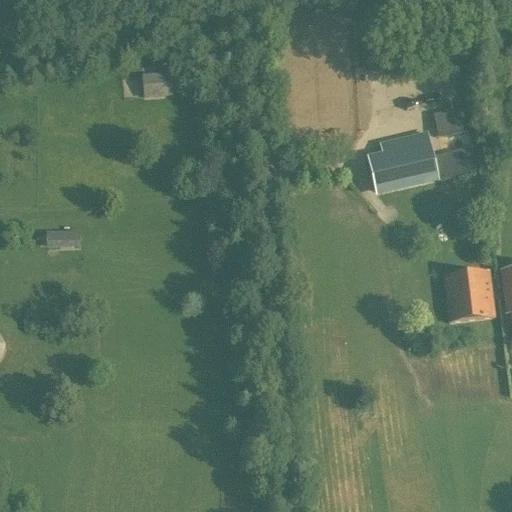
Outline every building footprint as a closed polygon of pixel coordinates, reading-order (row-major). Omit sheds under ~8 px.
[(142,74),(143,98),(171,97),(170,73),(142,74)] [(130,76),(130,96),(141,97),(141,77),(130,76)] [(430,146),(381,157),(366,161),(375,199),(407,192),(439,185),(433,159),(430,146)] [(433,159),(438,180),(470,173),(476,171),(471,150),(433,159)] [(46,231),(46,248),(80,248),(80,231),(46,231)] [(511,270),(500,272),(506,316),(510,316),(511,333),(511,270)] [(441,279),(447,326),(494,319),(488,272),(441,279)]
